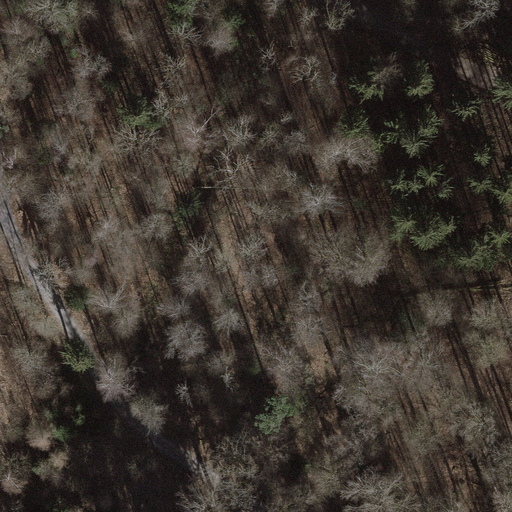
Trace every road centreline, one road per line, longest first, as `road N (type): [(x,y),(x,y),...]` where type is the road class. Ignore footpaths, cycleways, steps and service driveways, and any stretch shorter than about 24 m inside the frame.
road 1 (track): [(264,511),(125,414),(26,271),(0,201)]
road 2 (track): [(334,0),(511,91)]
